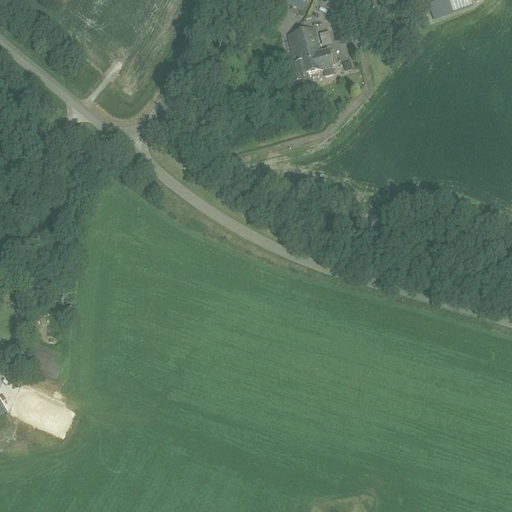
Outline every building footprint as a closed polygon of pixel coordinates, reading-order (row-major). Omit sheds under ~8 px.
[(277,0),(302,13),(308,0),(277,0)] [(372,0),(351,0),(368,8),(372,0)] [(470,4),(469,0),(429,0),(427,1),(433,17),(470,4)] [(502,14),(507,8),(495,0),(493,0),(489,5),(502,14)] [(314,30),(295,35),(305,76),(324,71),(326,76),(327,77),(332,76),(333,74),(332,69),(333,69),(332,67),(334,66),(335,65),(334,62),(332,61),(331,61),(328,51),(320,53),(314,30)] [(295,35),(288,37),(294,60),(289,61),(290,66),(290,67),(297,93),(305,91),(305,89),(311,87),(308,76),(305,76),(295,35)] [(66,359),(20,338),(10,360),(56,381),(66,359)] [(24,393),(16,411),(53,427),(61,409),(24,393)]
